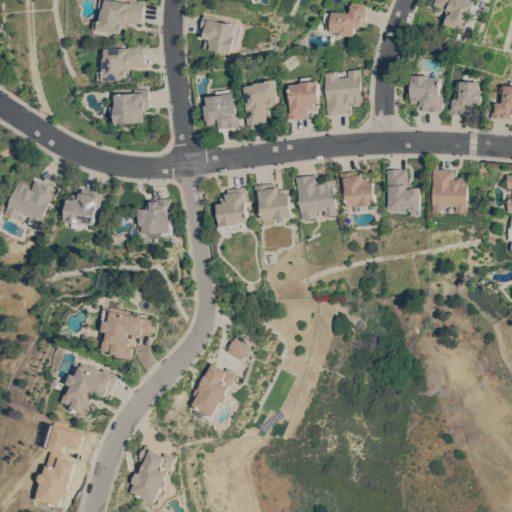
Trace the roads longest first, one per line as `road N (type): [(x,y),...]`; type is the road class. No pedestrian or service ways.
road 1 (residential): [(173,0),(201,329),(136,404),(93,511)]
road 2 (residential): [(511,146),(384,141),(135,166),(88,158),(0,104)]
road 3 (residential): [(384,141),(384,78),(409,0)]
